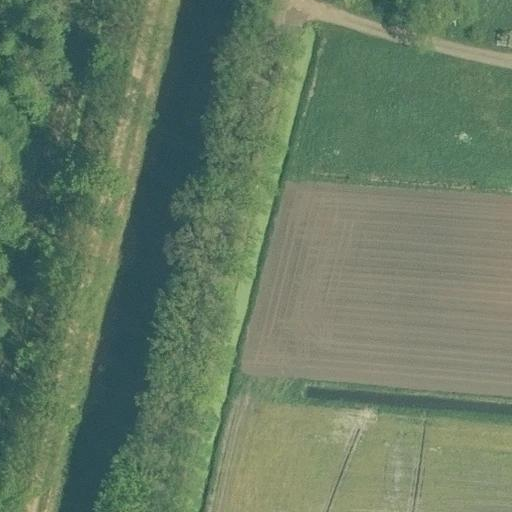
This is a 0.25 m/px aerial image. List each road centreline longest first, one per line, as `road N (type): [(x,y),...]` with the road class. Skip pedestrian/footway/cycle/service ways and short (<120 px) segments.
road 1 (unclassified): [(154,511),(284,0)]
road 2 (track): [(29,511),(156,0)]
